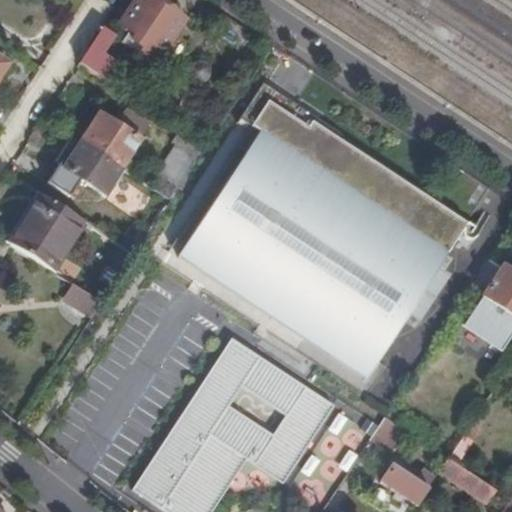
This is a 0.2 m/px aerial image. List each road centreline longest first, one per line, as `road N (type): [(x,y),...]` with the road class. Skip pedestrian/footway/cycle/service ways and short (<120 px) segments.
road 1 (residential): [(253,0),(511,166)]
road 2 (residential): [(0,152),(100,0)]
